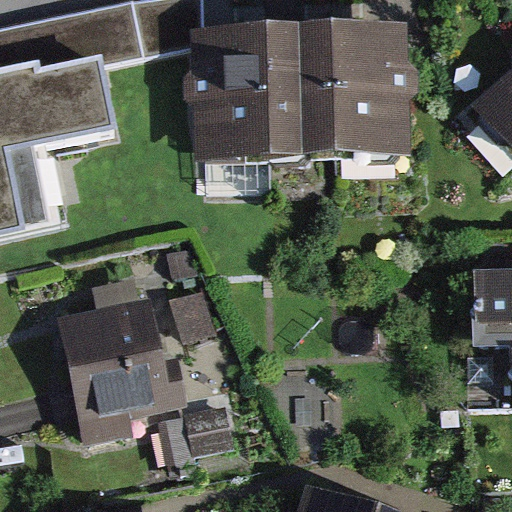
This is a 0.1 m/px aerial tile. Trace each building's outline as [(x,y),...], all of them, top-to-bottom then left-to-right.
[(427,31),(360,33),(365,157),(432,154),(427,31)] [(360,33),(292,36),(297,159),(365,157),(360,33)] [(292,36),(224,39),(229,162),(297,159),(292,36)] [(97,50),(8,68),(37,203),(126,185),(97,50)] [(511,72),(468,113),(511,159),(511,72)] [(479,338),(511,337),(511,273),(478,274),(479,338)] [(154,311),(64,327),(86,448),(135,439),(132,420),(172,413),(154,311)] [(231,446),(224,407),(185,414),(192,453),(231,446)] [(296,511),(364,511),(302,492),(296,511)]
